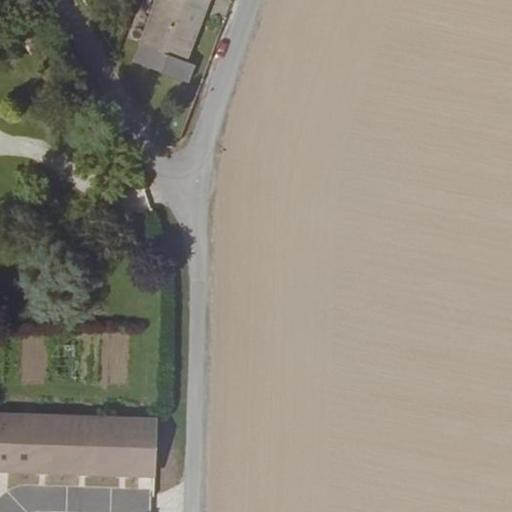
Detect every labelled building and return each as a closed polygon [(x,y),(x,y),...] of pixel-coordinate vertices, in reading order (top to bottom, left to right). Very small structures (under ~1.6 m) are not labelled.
[(156,0),(140,44),(185,61),(201,20),(192,17),(196,4),(206,8),(208,0),(156,0)] [(201,20),(206,8),(196,4),(192,17),(201,20)] [(133,61),(187,82),(194,65),(185,61),(140,44),(133,61)] [(55,376),(75,376),(74,345),(55,345),(55,376)] [(0,470),(154,475),(156,420),(0,414),(0,470)]
